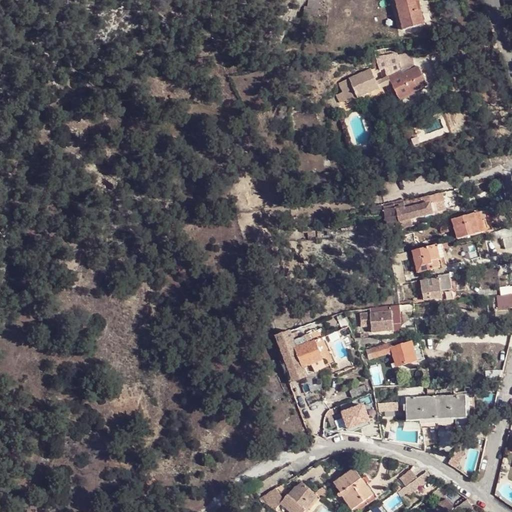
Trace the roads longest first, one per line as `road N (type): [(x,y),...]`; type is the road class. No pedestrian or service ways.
road 1 (residential): [(311,453),(337,443),(375,445),(443,470),(481,497)]
road 2 (residential): [(511,374),(481,497)]
road 3 (track): [(311,453),(257,471),(202,511)]
road 4 (residential): [(391,197),(511,167)]
